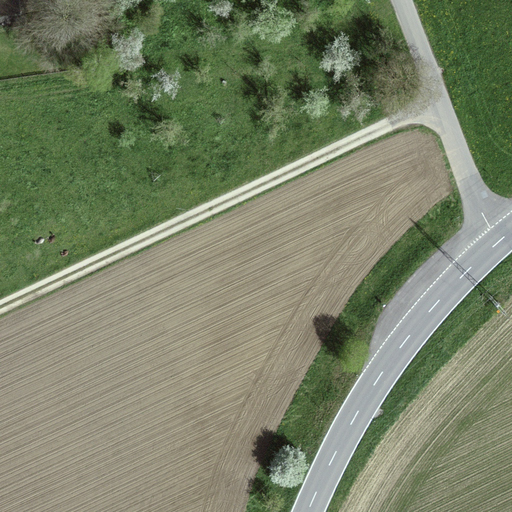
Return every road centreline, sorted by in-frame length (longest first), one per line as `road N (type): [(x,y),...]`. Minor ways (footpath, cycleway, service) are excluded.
road 1 (track): [(438,101),(0,307)]
road 2 (secondary): [(511,230),(403,342),(307,511)]
